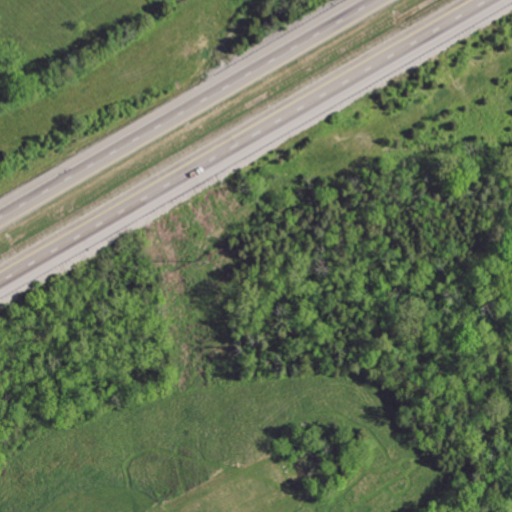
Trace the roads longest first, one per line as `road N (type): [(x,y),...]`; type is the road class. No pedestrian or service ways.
road 1 (motorway): [(0,282),(503,0)]
road 2 (motorway): [(382,0),(0,221)]
